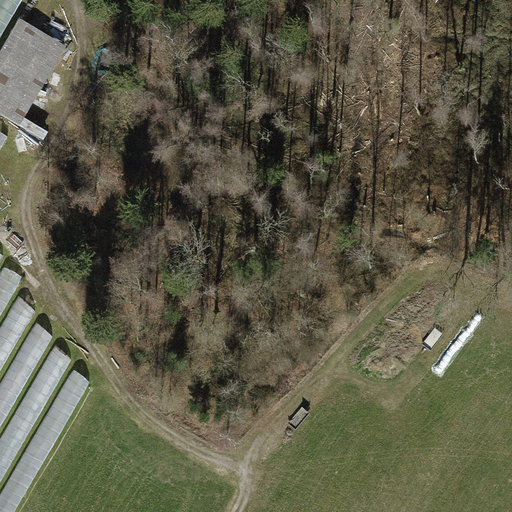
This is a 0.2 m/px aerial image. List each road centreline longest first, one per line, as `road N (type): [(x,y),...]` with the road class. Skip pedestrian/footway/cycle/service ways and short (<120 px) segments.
road 1 (track): [(234,511),(229,468),(177,448),(128,411),(26,262),(23,200),(65,87),(69,0)]
road 2 (track): [(511,302),(413,268),(229,468)]
